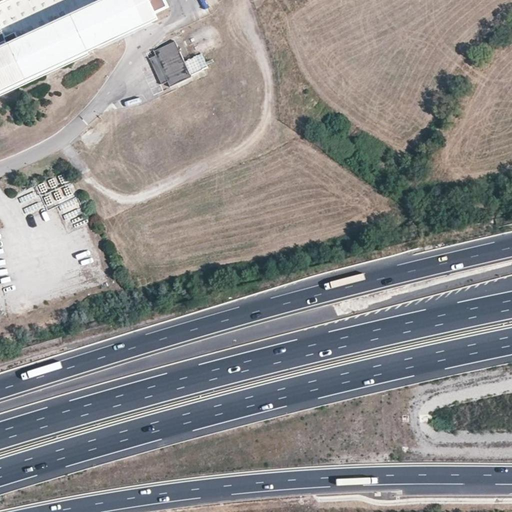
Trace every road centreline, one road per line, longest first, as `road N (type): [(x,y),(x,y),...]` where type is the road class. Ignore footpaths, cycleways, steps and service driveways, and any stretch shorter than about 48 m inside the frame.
road 1 (motorway): [(0,472),(309,386),(511,341)]
road 2 (motorway): [(511,304),(244,366),(0,435)]
road 3 (motorway): [(56,511),(282,480),(511,475)]
road 4 (motorway): [(266,308),(0,389)]
road 5 (trunk): [(266,308),(0,360)]
road 6 (motorway): [(511,247),(266,308)]
road 7 (trunk): [(347,511),(511,494)]
